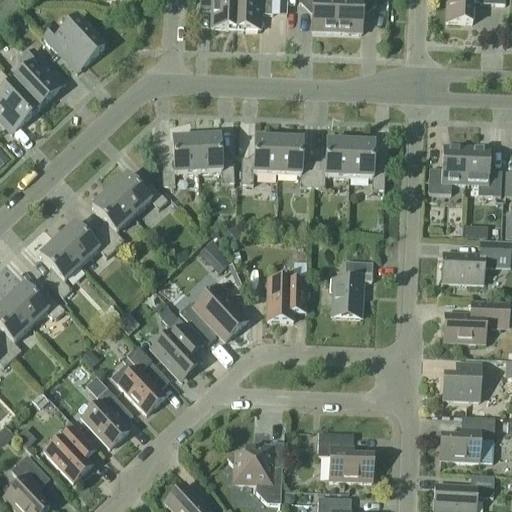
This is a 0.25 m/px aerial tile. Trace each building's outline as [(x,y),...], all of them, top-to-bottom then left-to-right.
[(199,0),(199,16),(211,16),(210,32),(235,33),(235,0),(199,0)] [(235,0),(235,33),(259,34),(260,18),(272,18),(272,0),(235,0)] [(336,37),(337,0),(298,0),(298,8),(312,8),(311,36),(336,37)] [(337,0),(336,37),(360,38),(361,10),(375,10),(375,0),(337,0)] [(504,8),(504,0),(445,0),(445,26),(471,27),(472,7),(504,8)] [(90,33),(86,34),(76,22),(59,38),(53,31),(44,39),(42,41),(76,77),(103,52),(94,42),(95,38),(90,33)] [(47,25),(39,33),(44,39),(53,31),(47,25)] [(65,88),(33,54),(22,63),(29,70),(12,85),(38,113),(65,88)] [(38,113),(12,85),(0,96),(0,126),(11,138),(38,113)] [(220,162),(219,140),(195,142),(197,178),(220,176),(221,188),(233,187),(232,161),(220,162)] [(174,179),(197,178),(195,142),(171,143),(172,164),(160,165),(162,191),(174,190),(174,179)] [(253,178),(277,179),(278,143),(254,142),(253,163),(241,163),(240,189),(252,189),(253,178)] [(301,165),(302,144),(278,143),(277,179),(300,180),(299,191),(312,192),(313,166),(301,165)] [(313,166),(312,192),(324,192),(324,181),(348,182),(349,146),(326,145),(325,166),(313,166)] [(372,168),(373,147),(349,146),(348,182),(371,183),(371,194),(383,195),(384,169),(372,168)] [(464,189),(466,150),(442,149),(441,173),(428,173),(427,198),(450,199),(451,188),(464,189)] [(489,151),(466,150),(464,189),(477,189),(477,200),(500,201),(501,176),(488,175),(489,151)] [(140,194),(126,179),(108,195),(133,222),(150,205),(158,214),(167,205),(149,186),(140,194)] [(105,227),(96,235),(114,254),(123,246),(116,237),(133,222),(108,195),(91,211),(105,227)] [(73,227),(56,244),(81,270),(98,254),(105,263),(114,254),(96,235),(88,243),(73,227)] [(63,286),(81,270),(56,244),(38,260),(53,276),(44,284),(62,303),(71,295),(63,286)] [(212,244),(198,258),(217,278),(228,267),(218,256),(221,254),(212,244)] [(481,260),(442,259),(440,286),(482,288),(483,271),(508,272),(509,246),(481,245),(481,260)] [(239,255),(232,257),(235,266),(241,265),(239,255)] [(372,267),(345,266),(344,284),(330,283),(329,297),(332,297),(331,321),(360,323),(362,286),(371,286),(372,267)] [(292,284),(267,284),(266,325),(292,326),(292,317),(306,317),(307,280),(292,280),(292,284)] [(178,317),(207,348),(217,338),(225,345),(246,325),(227,305),(232,300),(220,287),(193,311),(189,307),(178,317)] [(37,304),(23,289),(7,303),(32,330),(47,315),(55,324),(64,315),(46,296),(37,304)] [(0,334),(2,337),(0,338),(0,351),(12,364),(21,356),(13,347),(32,330),(7,303),(0,309),(0,334)] [(470,305),(470,319),(444,318),(443,346),(483,348),(484,332),(506,333),(507,307),(470,305)] [(132,324),(127,318),(117,327),(123,333),(132,324)] [(181,386),(200,368),(192,359),(202,349),(177,322),(166,333),(169,336),(150,353),(181,386)] [(0,369),(3,372),(12,364),(0,351),(0,369)] [(125,369),(111,382),(117,389),(145,419),(165,401),(159,395),(168,386),(143,358),(136,352),(121,365),(125,369)] [(88,355),(80,364),(88,372),(97,364),(88,355)] [(478,406),(480,368),(456,367),(455,379),(443,379),(442,404),(478,406)] [(132,420),(106,392),(96,402),(99,406),(80,423),(109,453),(128,435),(122,429),(132,420)] [(42,397),(32,405),(39,412),(48,404),(42,397)] [(440,440),(439,465),(478,467),(492,468),(493,445),(494,423),(461,421),(460,441),(440,440)] [(72,487),(91,469),(85,463),(95,454),(70,427),(59,436),(62,440),(44,457),(72,487)] [(14,441),(4,430),(0,433),(0,447),(3,451),(14,441)] [(371,487),(372,460),(352,459),(352,439),(318,438),(317,461),(329,461),(328,485),(371,487)] [(269,446),(269,454),(244,453),(244,457),(233,457),(226,463),(236,474),(236,485),(255,486),(255,497),(266,509),(279,509),(282,447),(269,446)] [(48,511),(35,498),(49,484),(26,460),(10,475),(20,486),(2,502),(11,511),(48,511)] [(470,480),(470,492),(438,490),(436,511),(474,511),(475,501),(492,502),(493,481),(470,480)] [(207,511),(185,488),(164,507),(168,511),(207,511)] [(283,497),(282,508),(288,508),(293,504),(293,497),(283,497)] [(350,511),(350,503),(317,502),(316,511),(350,511)]
